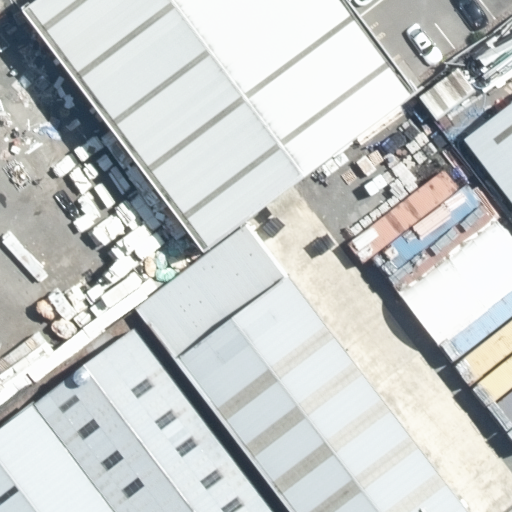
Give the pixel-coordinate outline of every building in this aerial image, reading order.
[(31,0),(0,24),(0,26),(175,252),(389,89),(320,0),(31,0)] [(511,64),(427,130),(511,240),(511,64)] [(444,511),(224,226),(106,316),(256,511),(444,511)] [(256,511),(106,316),(2,395),(92,511),(256,511)] [(92,511),(2,395),(0,397),(0,511),(92,511)]
